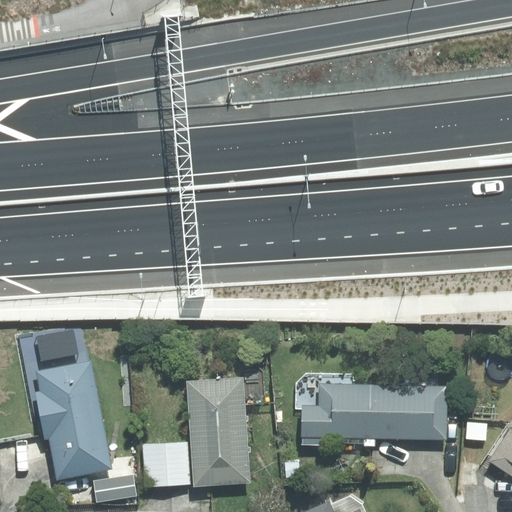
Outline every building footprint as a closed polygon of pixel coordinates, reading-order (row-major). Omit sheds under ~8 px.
[(0,0),(0,25),(37,26),(38,21),(63,21),(62,0),(0,0)] [(116,468),(94,360),(40,371),(44,390),(40,391),(50,439),(53,438),(62,479),(116,468)] [(255,481),(248,376),(191,380),(199,485),(255,481)] [(307,405),(306,444),(329,444),(329,437),(367,438),(367,445),(379,445),(379,438),(451,439),(451,385),(323,384),(323,405),(307,405)] [(511,424),(510,427),(511,428),(511,432),(494,460),(511,471),(511,424)] [(191,441),(145,445),(148,487),(194,483),(191,441)] [(337,511),(333,501),(306,511),(364,511),(364,509),(358,511),(337,511)]
